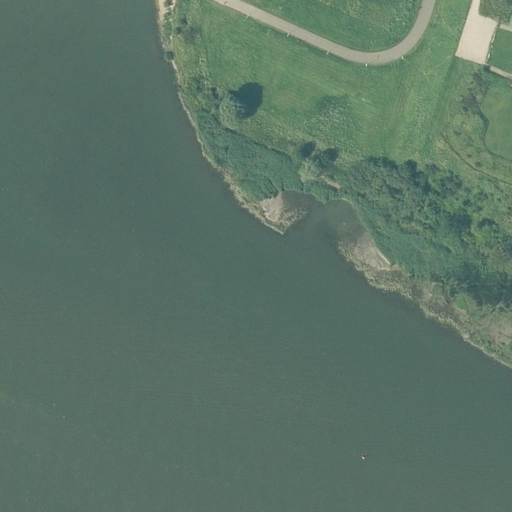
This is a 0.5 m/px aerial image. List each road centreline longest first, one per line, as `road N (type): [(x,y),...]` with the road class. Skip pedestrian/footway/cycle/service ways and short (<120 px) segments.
road 1 (unclassified): [(63,511),(285,0)]
road 2 (unclassified): [(429,0),(413,38),(378,57),(348,54),(224,0)]
road 3 (motorway): [(0,191),(80,0)]
